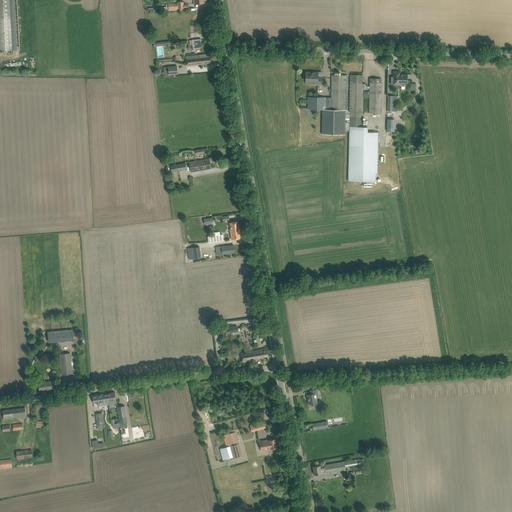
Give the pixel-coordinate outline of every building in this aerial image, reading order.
[(0,0),(0,51),(12,51),(9,0),(0,0)] [(192,39),(193,49),(202,48),(201,39),(192,39)] [(187,66),(206,64),(211,63),(210,54),(186,57),(187,66)] [(159,76),(178,74),(177,66),(163,67),(164,72),(159,72),(159,76)] [(322,84),(322,82),(322,77),(318,77),(318,73),(306,72),(306,80),(314,81),(314,84),(322,84)] [(401,74),(400,74),(400,72),(393,72),(393,77),(391,77),(391,85),(398,85),(400,86),(406,86),(407,85),(407,82),(408,74),(401,74)] [(346,110),(346,75),(332,75),(332,97),(326,97),(308,97),(308,109),(323,110),(322,134),(345,135),(345,131),(349,131),(349,127),(349,122),(345,122),(345,118),(350,118),(350,117),(350,111),(348,110),(346,110)] [(370,78),(370,82),(370,94),(368,94),(368,92),(364,92),(364,94),(363,94),(363,75),(351,75),(350,111),(350,117),(350,118),(349,122),(349,127),(349,131),(348,181),(377,182),(378,132),(369,132),(369,127),(362,127),(362,117),(363,98),(369,98),(369,113),(381,113),(381,78),(370,78)] [(393,97),(393,96),(388,96),(388,111),(393,111),(393,104),(396,104),(398,97),(393,97)] [(394,132),(395,119),(387,119),(387,131),(394,132)] [(191,172),(206,169),(211,168),(209,159),(190,163),(191,172)] [(172,172),(186,170),(185,163),(171,165),(172,172)] [(232,240),(236,239),(241,238),(238,221),(230,223),(227,223),(228,230),(230,229),(232,240)] [(217,255),(229,253),(234,253),(233,245),(216,247),(217,255)] [(187,248),(189,260),(201,258),(199,247),(187,248)] [(172,259),(171,252),(152,254),(153,261),(172,259)] [(73,329),(48,332),(49,342),(74,340),(73,329)] [(267,348),(240,352),(242,362),(269,357),(267,348)] [(72,372),(71,367),(70,353),(60,354),(61,364),(61,369),(64,369),(65,373),(72,372)] [(55,389),(54,381),(39,383),(40,391),(55,389)] [(311,405),(316,404),(317,404),(316,398),(318,397),(317,389),(310,390),(310,394),(307,395),(307,399),(308,399),(309,405),(311,404),(311,405)] [(116,404),(116,397),(115,392),(107,393),(108,401),(108,405),(116,404)] [(100,406),(108,405),(108,401),(107,393),(92,395),(94,403),(100,402),(100,406)] [(126,417),(125,406),(117,407),(120,423),(127,422),(126,417)] [(26,417),(26,413),(25,408),(2,410),(4,419),(26,417)] [(251,425),(252,431),(267,428),(265,421),(251,425)] [(313,430),(329,427),(328,421),(312,423),(313,430)] [(242,455),(235,432),(231,433),(231,430),(226,431),(227,434),(223,435),(226,447),(219,449),(223,461),(242,455)] [(261,451),(266,450),(271,449),(277,448),(275,439),(269,440),(260,441),(261,451)] [(105,447),(104,443),(99,444),(98,440),(92,441),(93,449),(105,447)] [(17,459),(33,457),(32,450),(16,451),(17,459)] [(0,468),(12,467),(11,459),(0,460),(0,468)] [(326,473),(346,470),(345,462),(325,465),(320,466),(313,467),(315,475),(321,474),(321,471),(325,470),(326,473)]
